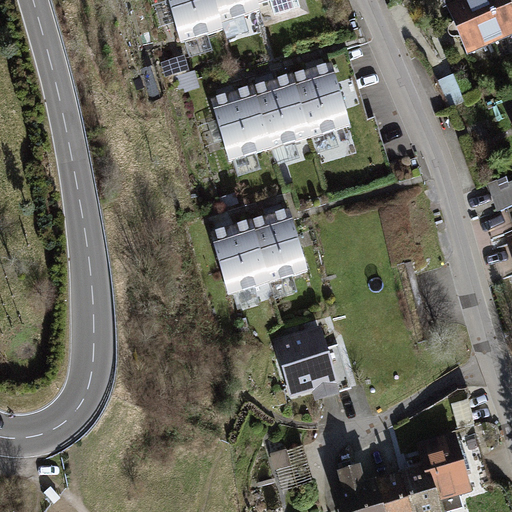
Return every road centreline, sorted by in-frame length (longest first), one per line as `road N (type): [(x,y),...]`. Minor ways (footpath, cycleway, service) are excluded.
road 1 (secondary): [(0,436),(26,438),(64,422),(80,406),(94,349),(80,196),(33,0)]
road 2 (residential): [(366,0),(421,124),(511,416)]
